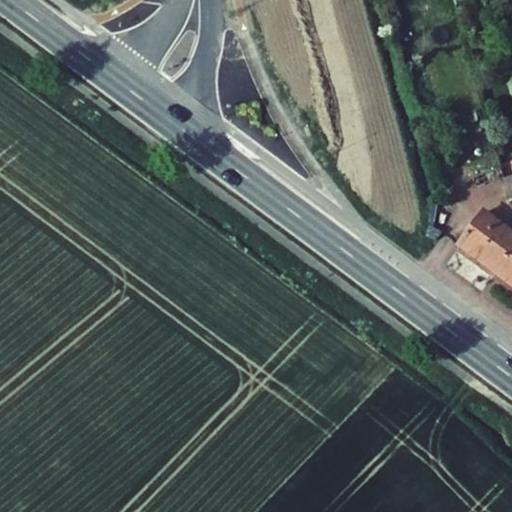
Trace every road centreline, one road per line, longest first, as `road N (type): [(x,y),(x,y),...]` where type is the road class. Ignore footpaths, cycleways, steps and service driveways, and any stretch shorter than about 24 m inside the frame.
road 1 (primary): [(172,119),(511,374)]
road 2 (primary): [(13,0),(117,78)]
road 3 (residential): [(172,119),(205,65),(212,0)]
